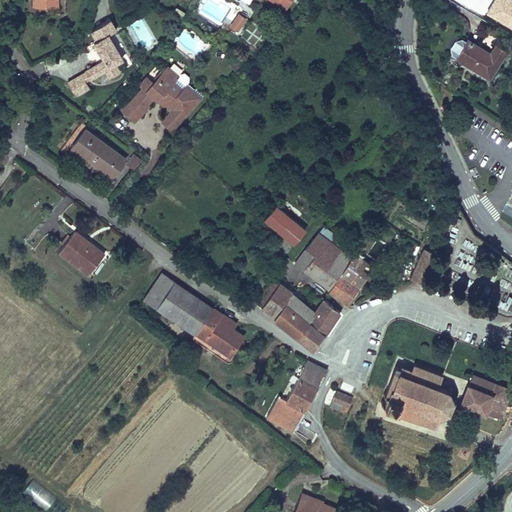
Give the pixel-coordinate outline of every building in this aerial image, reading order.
[(280,0),(277,5),(285,9),(288,5),(280,0)] [(247,18),(238,13),(229,27),(238,32),(247,18)] [(109,78),(119,72),(114,63),(122,59),(107,34),(115,30),(109,19),(90,30),(96,40),(93,42),(103,60),(84,71),(84,72),(89,79),(104,70),(109,78)] [(452,51),(486,72),(502,46),(491,39),(484,49),(462,35),(452,51)] [(246,63),(238,56),(230,66),(238,73),(246,63)] [(167,66),(153,82),(146,76),(140,84),(143,87),(128,105),(138,114),(147,103),(154,96),(158,99),(161,95),(170,102),(169,104),(174,108),(172,110),(163,121),(174,129),(199,98),(192,92),(194,89),(201,95),(204,91),(199,87),(196,87),(188,81),(189,79),(189,75),(184,71),(180,72),(178,74),(167,66)] [(84,82),(89,79),(84,72),(67,83),(75,96),(88,88),(84,82)] [(201,95),(194,89),(192,92),(199,98),(201,95)] [(172,110),(174,108),(169,104),(170,102),(161,95),(158,99),(172,110)] [(147,103),(138,114),(128,105),(126,103),(121,109),(135,122),(149,105),(147,103)] [(129,158),(87,126),(71,147),(113,178),(129,158)] [(143,159),(134,152),(126,163),(134,169),(143,159)] [(304,221),(274,197),(262,212),(292,235),(304,221)] [(334,245),(339,239),(318,223),(294,254),(315,271),(334,245)] [(106,253),(77,230),(59,252),(89,275),(106,253)] [(429,240),(418,260),(430,266),(441,246),(429,240)] [(329,281),(347,253),(334,245),(315,271),(329,281)] [(373,259),(351,246),(347,253),(329,281),(347,295),(360,278),(373,259)] [(430,266),(418,260),(413,270),(425,276),(430,266)] [(220,318),(224,312),(215,306),(162,271),(143,299),(197,335),(231,357),(246,335),(236,328),(220,318)] [(297,327),(315,302),(306,294),(303,297),(277,274),(258,295),(297,327)] [(322,292),(315,302),(297,327),(313,341),(340,304),(322,292)] [(239,322),(224,312),(220,318),(236,328),(239,322)] [(231,357),(197,335),(194,339),(228,362),(231,357)] [(325,370),(305,358),(297,374),(317,385),(325,370)] [(448,384),(396,365),(382,403),(398,409),(397,412),(436,425),(440,414),(452,411),(450,408),(454,398),(446,390),(448,384)] [(284,395),(305,407),(317,385),(297,374),(291,370),(288,375),(294,379),(284,395)] [(460,402),(500,418),(511,388),(472,372),(460,402)] [(352,396),(338,389),(334,398),(348,405),(352,396)] [(298,420),(305,407),(284,395),(278,392),(271,406),(298,420)] [(66,511),(37,477),(25,487),(46,511),(66,511)] [(325,501),(302,491),(292,511),(336,511),(338,511),(324,505),(325,501)]
